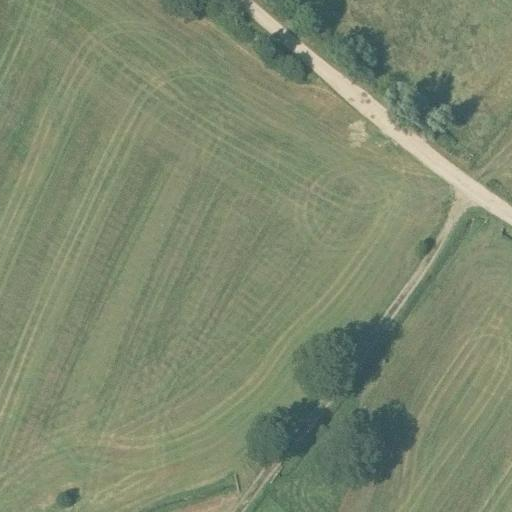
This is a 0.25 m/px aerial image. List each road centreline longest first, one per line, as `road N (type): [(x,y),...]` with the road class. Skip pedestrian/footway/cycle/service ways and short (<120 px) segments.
road 1 (track): [(472,190),(238,511)]
road 2 (track): [(511,217),(241,0)]
